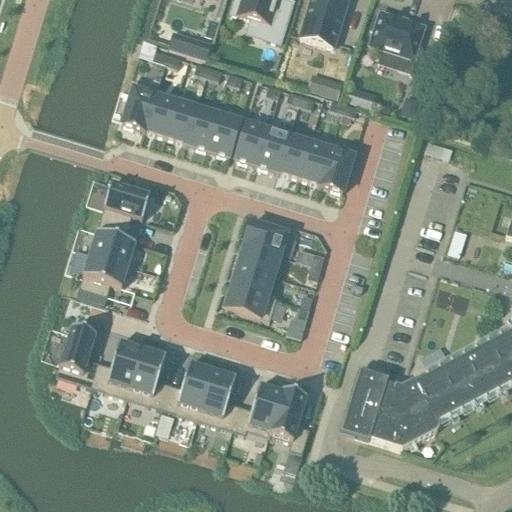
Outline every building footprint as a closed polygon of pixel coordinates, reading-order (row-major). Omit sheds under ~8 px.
[(273,0),(242,0),(241,5),(235,3),(230,21),(269,33),(265,47),(279,52),(292,9),(272,3),(273,0)] [(331,0),(310,0),(298,42),(334,53),(348,5),(331,0)] [(200,20),(203,12),(182,4),(179,12),(200,20)] [(398,25),(398,24),(379,18),(378,21),(374,20),(370,34),(373,35),(369,50),(401,61),(397,74),(421,82),(430,54),(417,50),(423,32),(404,26),(404,27),(398,25)] [(155,56),(152,66),(164,70),(167,60),(155,56)] [(273,58),(268,72),(276,74),(280,60),(273,58)] [(167,60),(164,70),(176,73),(179,64),(167,60)] [(196,69),(193,78),(205,82),(208,73),(196,69)] [(208,73),(205,82),(218,86),(221,77),(208,73)] [(311,78),(306,95),(336,105),(342,88),(311,78)] [(229,79),(226,88),(238,92),(241,83),(229,79)] [(135,84),(120,130),(144,138),(155,101),(158,92),(135,84)] [(268,91),(265,100),(277,104),(280,95),(268,91)] [(358,110),(363,96),(349,92),(345,106),(358,110)] [(289,97),(286,107),(298,111),(301,101),(289,97)] [(155,101),(144,138),(163,144),(175,107),(155,101)] [(301,101),(298,111),(310,114),(313,105),(301,101)] [(405,101),(399,119),(412,123),(418,105),(405,101)] [(332,105),(329,115),(341,118),(344,109),(332,105)] [(175,107),(163,144),(185,150),(196,114),(175,107)] [(344,109),(341,118),(353,122),(356,113),(344,109)] [(196,114),(185,150),(206,157),(218,121),(196,114)] [(218,121),(206,157),(228,164),(239,127),(218,121)] [(245,130),(235,166),(256,172),(267,136),(245,130)] [(267,136),(256,172),(277,179),(288,143),(267,136)] [(308,149),(297,185),(320,192),(332,151),(334,146),(311,139),(308,149)] [(288,143),(277,179),(297,185),(308,149),(288,143)] [(332,151),(320,192),(341,198),(353,157),(332,151)] [(110,189),(99,225),(126,234),(130,222),(141,226),(149,201),(129,195),(130,193),(116,189),(115,191),(110,189)] [(385,391),(386,387),(367,381),(366,381),(364,381),(363,382),(362,382),(360,383),(359,385),(345,431),(345,432),(345,434),(345,436),(346,437),(347,438),(349,439),(401,455),(433,438),(436,436),(437,435),(438,434),(438,432),(438,430),(437,429),(437,427),(511,387),(511,217),(505,240),(511,242),(511,335),(415,387),(414,385),(400,392),(394,390),(393,393),(385,391)] [(99,225),(89,259),(127,271),(134,249),(123,245),(126,234),(99,225)] [(250,225),(244,247),(282,259),(289,237),(250,225)] [(244,247),(237,269),(275,281),(282,259),(244,247)] [(89,259),(78,294),(106,302),(109,290),(120,294),(127,271),(89,259)] [(314,259),(310,271),(320,274),(324,261),(314,259)] [(237,269),(230,290),(269,302),(275,281),(237,269)] [(310,271),(307,284),(317,286),(320,274),(310,271)] [(230,290),(224,312),(269,326),(276,304),(269,302),(230,290)] [(302,300),(298,312),(308,315),(312,303),(302,300)] [(298,312),(295,325),(305,327),(308,315),(298,312)] [(59,370),(55,383),(91,394),(99,369),(87,366),(95,340),(70,333),(63,355),(61,354),(57,369),(59,370)] [(99,369),(91,394),(126,404),(141,355),(118,348),(111,373),(99,369)] [(141,355),(126,404),(161,415),(168,391),(156,387),(164,362),(160,360),(161,357),(146,352),(145,356),(141,355)] [(168,391),(161,415),(196,426),(211,376),(188,368),(180,395),(168,391)] [(211,376),(196,426),(231,436),(239,412),(227,409),(235,383),(230,381),(231,378),(216,374),(216,377),(211,376)] [(239,412),(231,436),(244,440),(246,436),(267,442),(281,397),(258,390),(250,416),(239,412)] [(281,397),(267,442),(269,443),(269,441),(291,447),(288,456),(301,460),(308,436),(296,432),(305,403),(281,395),(281,397)]
